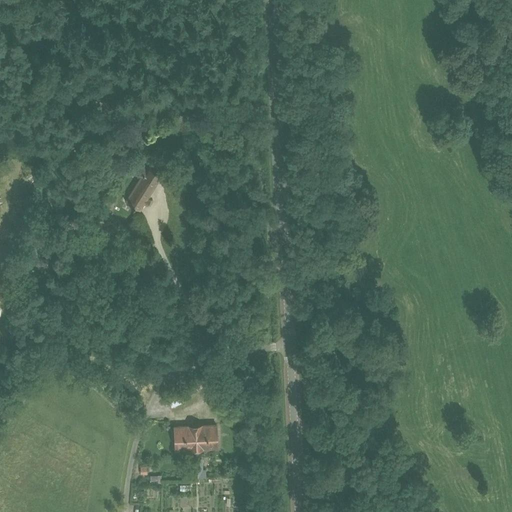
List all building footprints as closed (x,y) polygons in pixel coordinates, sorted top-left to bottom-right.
[(148,198),(159,180),(156,178),(159,173),(150,168),(148,170),(140,165),(136,173),(141,177),(126,200),(141,210),(145,203),(148,205),(151,199),(148,198)] [(201,378),(195,380),(200,389),(216,383),(213,372),(200,377),(201,378)] [(200,389),(195,380),(165,393),(171,408),(186,402),(185,398),(192,395),(191,393),(200,389)] [(203,427),(196,427),(197,446),(203,446),(204,448),(218,448),(217,423),(202,424),(203,427)] [(189,425),(175,426),(176,450),(190,449),(190,447),(197,446),(196,427),(189,428),(189,425)]
